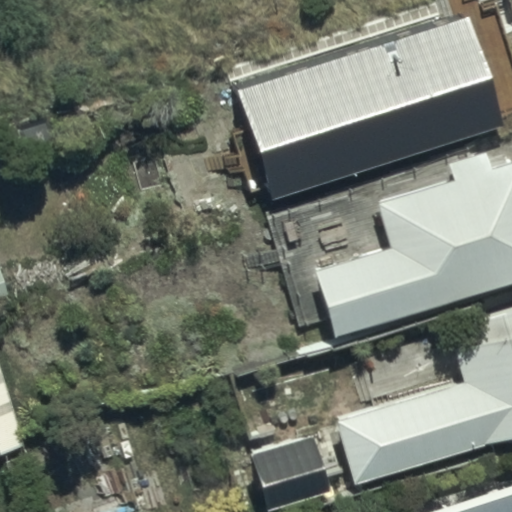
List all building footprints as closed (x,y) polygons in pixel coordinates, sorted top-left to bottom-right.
[(359,0),(204,52),(243,166),(480,87),(450,0),(359,0)] [(511,248),(511,196),(494,137),(462,147),(457,131),(420,142),(425,159),(349,183),(362,225),(284,249),(304,312),(511,248)] [(435,358),(308,398),(329,465),(511,406),(511,298),(508,300),(503,282),(444,301),(450,321),(426,329),(435,358)] [(302,471),(288,418),(224,434),(238,487),(302,471)] [(511,511),(511,450),(370,502),(374,511),(511,511)]
